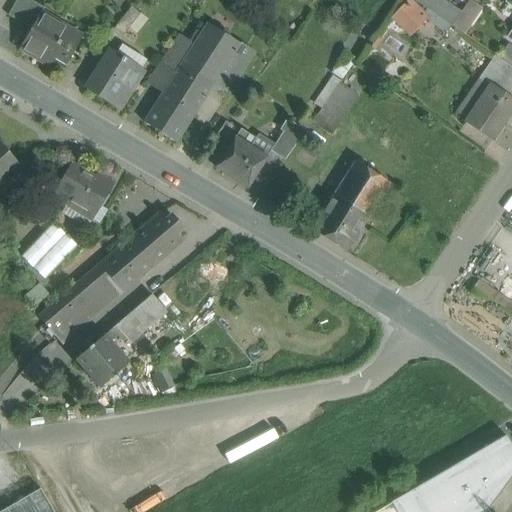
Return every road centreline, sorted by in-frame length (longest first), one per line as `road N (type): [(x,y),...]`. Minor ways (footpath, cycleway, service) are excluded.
road 1 (residential): [(0,73),(413,319)]
road 2 (residential): [(0,446),(335,390),(377,371),(413,319)]
road 3 (residential): [(511,174),(413,319)]
road 4 (residential): [(413,319),(511,395)]
